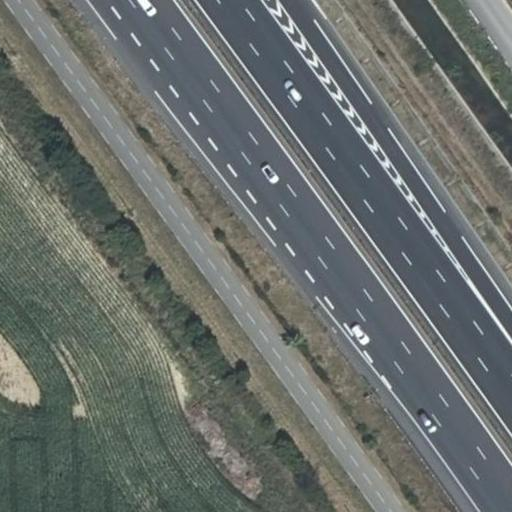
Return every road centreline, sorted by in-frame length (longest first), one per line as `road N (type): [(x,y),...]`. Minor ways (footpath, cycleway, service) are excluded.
road 1 (unclassified): [(391,511),(19,0)]
road 2 (motorway): [(140,0),(511,510)]
road 3 (motorway): [(511,392),(229,0)]
road 4 (motorway): [(511,324),(285,0)]
